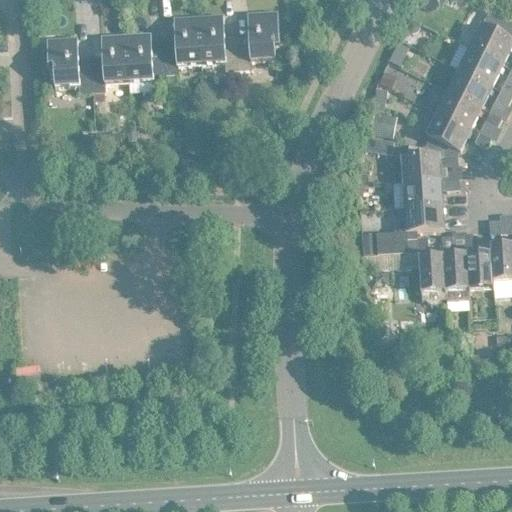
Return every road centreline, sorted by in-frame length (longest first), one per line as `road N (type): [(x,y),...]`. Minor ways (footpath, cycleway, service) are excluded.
road 1 (residential): [(291,215),(65,193),(33,175),(26,0)]
road 2 (secondary): [(298,487),(0,506)]
road 3 (tertiary): [(298,487),(287,311),(291,215)]
road 4 (tertiary): [(291,215),(386,0)]
road 5 (secondary): [(511,472),(298,487)]
